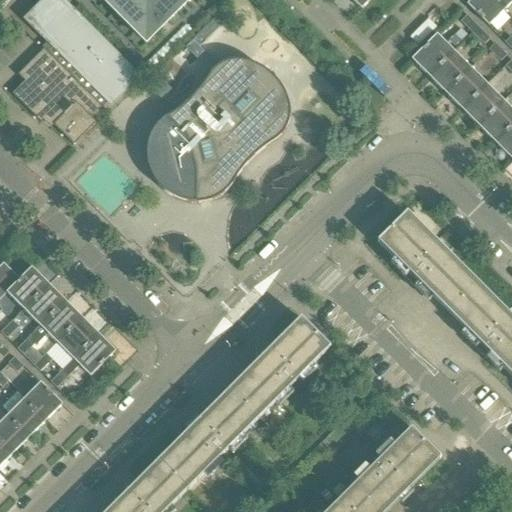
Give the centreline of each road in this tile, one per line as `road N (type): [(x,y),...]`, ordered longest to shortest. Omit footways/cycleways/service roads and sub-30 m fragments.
road 1 (residential): [(511,241),(423,153),(396,157),(300,255)]
road 2 (residential): [(496,450),(300,255)]
road 3 (residential): [(194,354),(0,162)]
road 4 (residential): [(35,511),(194,354)]
road 5 (residential): [(194,354),(300,255)]
